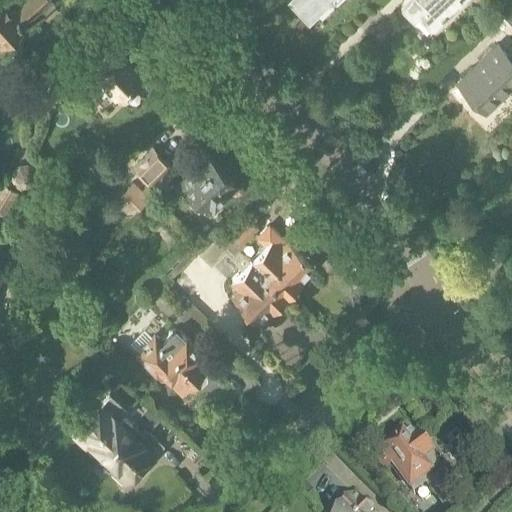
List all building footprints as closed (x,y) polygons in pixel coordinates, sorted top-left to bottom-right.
[(24,26),(51,1),(50,0),(28,0),(14,14),(0,0),(0,45),(2,48),(25,27),(24,26)] [(101,14),(114,0),(97,0),(92,6),(101,14)] [(295,0),(311,16),(307,19),(308,20),(328,0),(295,0)] [(406,0),(405,1),(429,26),(456,0),(406,0)] [(501,12),(511,23),(511,5),(510,4),(501,12)] [(511,86),(511,58),(503,49),(497,43),(457,82),(486,111),(511,86)] [(142,79),(115,50),(90,73),(95,78),(94,79),(112,98),(114,97),(118,101),(142,79)] [(170,164),(153,146),(134,164),(151,182),(170,164)] [(231,193),(231,189),(230,188),(235,183),(202,148),(187,163),(192,169),(179,181),(207,210),(220,197),(221,198),(226,198),(231,193)] [(12,178),(13,184),(21,189),(29,189),(37,182),(38,183),(39,176),(38,176),(36,169),(28,165),(20,165),(13,171),(12,178)] [(165,173),(151,186),(163,199),(177,186),(165,173)] [(0,180),(0,210),(6,214),(19,192),(0,180)] [(137,212),(145,204),(128,186),(119,194),(137,212)] [(258,227),(249,217),(252,214),(245,208),(222,230),(241,249),(246,244),(243,241),(258,227)] [(178,236),(187,227),(169,210),(160,219),(178,236)] [(252,260),(287,295),(300,282),(298,279),(313,264),(288,240),(285,243),(279,237),(280,236),(274,229),(273,230),(269,226),(259,236),(268,244),(252,260)] [(252,260),(241,249),(222,230),(200,252),(213,265),(226,251),(243,268),(233,279),(239,284),(233,290),(237,293),(235,296),(240,301),(239,304),(246,311),(250,311),(257,318),(271,305),(274,308),(287,295),(252,260)] [(204,315),(187,298),(199,287),(183,271),(167,286),(183,303),(182,304),(200,321),(204,315)] [(160,341),(155,335),(139,352),(154,366),(153,372),(160,378),(165,379),(169,375),(182,388),(190,381),(194,385),(200,385),(207,377),(207,372),(203,367),(210,360),(179,331),(176,334),(171,329),(160,341)] [(102,454),(130,423),(122,415),(125,411),(110,396),(99,407),(98,406),(89,415),(88,414),(75,428),(77,431),(73,435),(86,446),(89,442),(102,454)] [(159,417),(146,406),(139,414),(151,426),(159,417)] [(152,454),(154,452),(156,454),(163,446),(144,428),(140,432),(130,423),(102,454),(117,468),(114,472),(125,482),(128,478),(132,481),(146,466),(146,465),(154,456),(152,454)] [(426,439),(423,441),(416,446),(409,436),(404,439),(404,440),(385,454),(386,455),(379,461),(389,474),(395,469),(412,492),(427,481),(444,504),(463,490),(446,466),(438,471),(431,461),(435,458),(430,451),(433,449),(426,439)] [(354,501),(343,511),(370,511),(369,510),(362,509),(354,501)]
